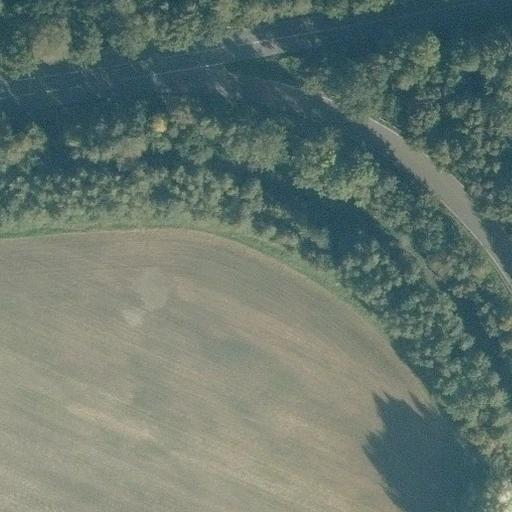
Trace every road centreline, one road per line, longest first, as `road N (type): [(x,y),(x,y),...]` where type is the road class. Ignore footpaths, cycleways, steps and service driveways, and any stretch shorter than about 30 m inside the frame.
road 1 (secondary): [(30,71),(219,84),(323,113),(396,149),(432,178),(511,267)]
road 2 (secondary): [(431,0),(30,71)]
